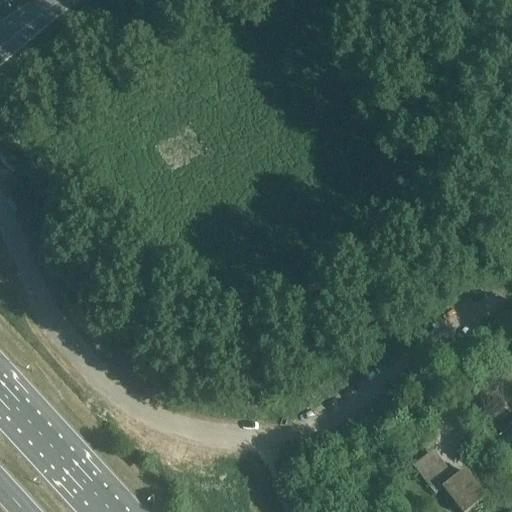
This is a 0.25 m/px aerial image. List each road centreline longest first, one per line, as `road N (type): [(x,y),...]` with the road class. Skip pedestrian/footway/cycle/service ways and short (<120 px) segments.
road 1 (residential): [(0,212),(67,346),(120,395),(182,430),(270,437),(309,426),(496,293)]
road 2 (trunk): [(110,511),(0,391)]
